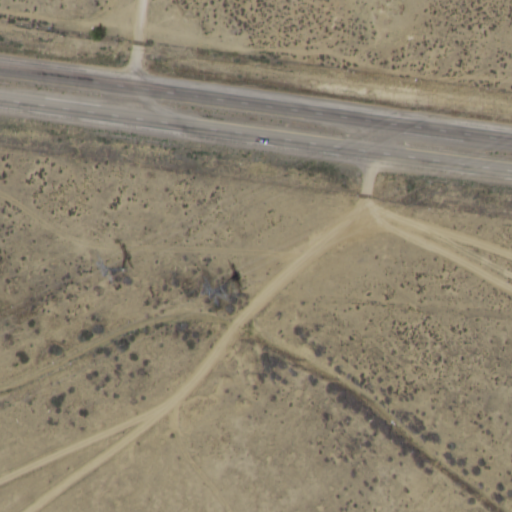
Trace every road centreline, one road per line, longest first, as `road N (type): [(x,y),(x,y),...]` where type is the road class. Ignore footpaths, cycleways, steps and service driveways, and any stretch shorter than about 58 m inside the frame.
road 1 (trunk): [(0,98),(511,170)]
road 2 (trunk): [(511,138),(0,69)]
road 3 (residential): [(227,337),(325,249),(366,196),(390,121)]
road 4 (track): [(435,127),(460,0)]
